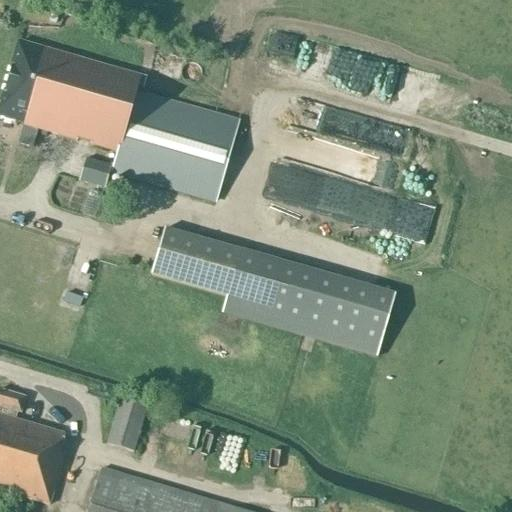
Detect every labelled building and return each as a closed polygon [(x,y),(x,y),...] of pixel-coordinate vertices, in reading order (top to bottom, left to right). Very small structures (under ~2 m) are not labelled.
[(214,201),(237,120),(133,91),(137,75),(19,42),(0,106),(0,116),(23,123),(22,126),(24,127),(19,146),(33,150),(38,131),(116,153),(111,172),(214,201)] [(395,111),(405,75),(306,46),(297,75),(346,90),(363,95),(361,101),(395,111)] [(269,206),(428,241),(435,210),(388,199),(402,137),(344,124),(340,142),(322,138),(320,146),(304,142),(297,174),(277,170),(269,206)] [(87,159),(80,182),(104,190),(111,166),(87,159)] [(240,221),(250,198),(233,191),(223,213),(240,221)] [(163,229),(150,275),(227,298),(222,314),(375,358),(393,295),(163,229)] [(363,272),(373,275),(378,259),(368,255),(363,272)] [(18,412),(22,398),(0,391),(0,492),(48,507),(63,456),(57,454),(63,433),(13,419),(15,411),(18,412)] [(122,396),(108,445),(136,454),(151,404),(122,396)] [(89,511),(247,511),(102,469),(89,511)]
